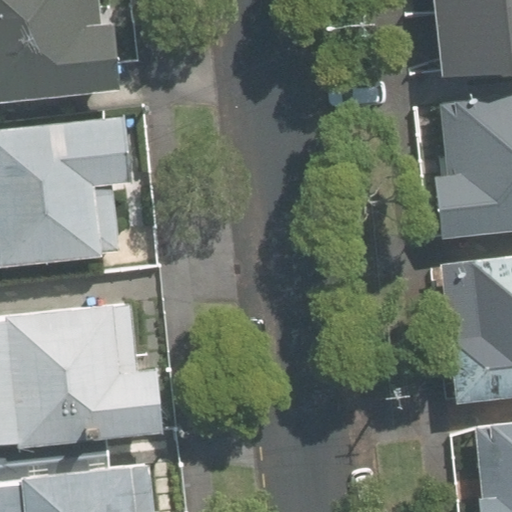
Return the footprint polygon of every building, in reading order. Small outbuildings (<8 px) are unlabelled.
[(0,0),(0,94),(120,82),(113,18),(99,19),(96,0),(0,0)] [(511,0),(421,0),(428,63),(511,54),(511,0)] [(511,87),(436,96),(443,162),(424,163),(430,224),(511,215),(511,87)] [(123,109),(0,121),(0,254),(117,242),(110,176),(130,174),(123,109)] [(511,246),(431,255),(445,389),(511,381),(511,246)] [(0,436),(148,420),(141,358),(127,359),(120,297),(98,300),(98,294),(0,304),(0,436)] [(511,511),(511,412),(467,417),(475,490),(465,491),(467,511),(511,511)] [(107,458),(104,436),(0,447),(0,511),(150,511),(144,453),(107,458)]
